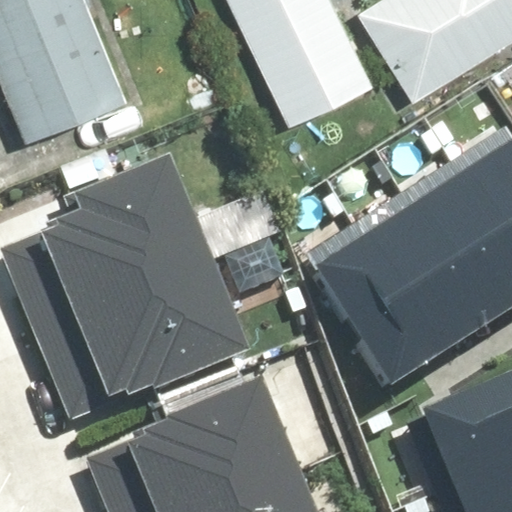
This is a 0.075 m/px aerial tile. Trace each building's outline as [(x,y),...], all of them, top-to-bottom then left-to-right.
[(102,0),(0,0),(0,48),(32,132),(138,92),(102,0)] [(338,0),(230,0),(283,120),(374,80),(338,0)] [(511,0),(374,0),(365,6),(419,92),(511,34),(511,0)] [(511,169),(507,162),(455,196),(511,282),(511,169)] [(8,244),(41,324),(179,268),(141,175),(47,213),(49,220),(23,230),(26,237),(8,244)] [(511,313),(511,282),(455,196),(403,230),(474,338),(511,313)] [(474,338),(403,230),(350,264),(422,372),(474,338)] [(422,372),(350,264),(298,298),(370,406),(422,372)] [(119,391),(123,399),(217,361),(179,268),(41,324),(73,403),(91,396),(93,401),(119,391)] [(100,456),(122,511),(190,511),(271,480),(233,386),(138,425),(141,431),(114,442),(117,449),(100,456)] [(511,387),(409,429),(439,504),(511,474),(511,387)] [(511,511),(511,474),(439,504),(442,511),(511,511)] [(283,511),(271,480),(190,511),(283,511)]
